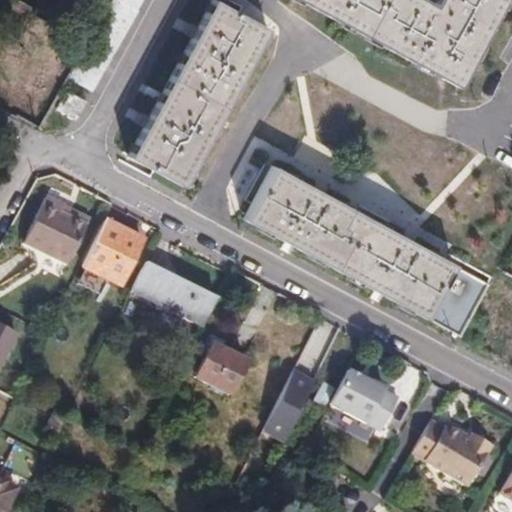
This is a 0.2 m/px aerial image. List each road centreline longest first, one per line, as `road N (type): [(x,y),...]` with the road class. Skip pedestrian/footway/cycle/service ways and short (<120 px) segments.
road 1 (residential): [(74,155),(511,397)]
road 2 (residential): [(74,155),(161,0)]
